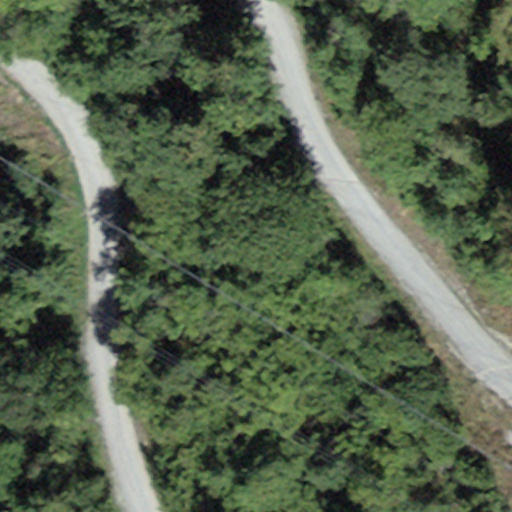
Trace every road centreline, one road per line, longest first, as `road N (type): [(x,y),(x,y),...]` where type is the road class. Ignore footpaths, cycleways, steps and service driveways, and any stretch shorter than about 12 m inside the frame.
road 1 (track): [(0,38),(100,158),(112,190),(104,345),(164,511)]
road 2 (track): [(511,374),(392,244),(333,154),(299,95),(276,0)]
